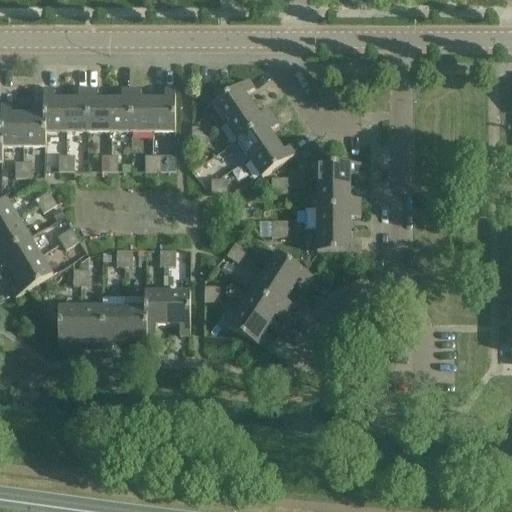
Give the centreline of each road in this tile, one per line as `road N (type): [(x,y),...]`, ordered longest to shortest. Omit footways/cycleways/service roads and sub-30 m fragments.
road 1 (tertiary): [(0,38),(290,41)]
road 2 (residential): [(398,285),(399,41)]
road 3 (residential): [(295,366),(333,307),(357,292),(398,285)]
road 4 (residential): [(352,127),(324,127),(290,85),(290,41)]
